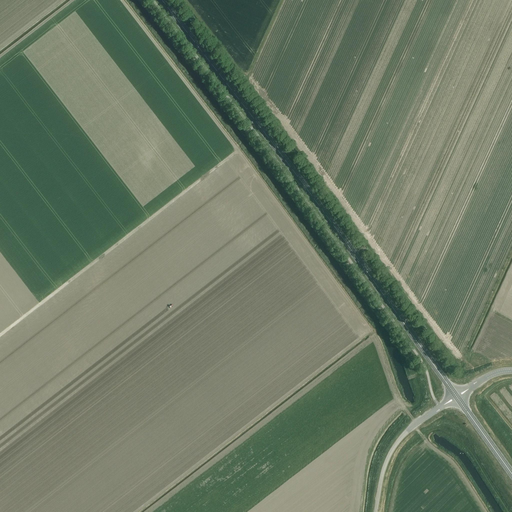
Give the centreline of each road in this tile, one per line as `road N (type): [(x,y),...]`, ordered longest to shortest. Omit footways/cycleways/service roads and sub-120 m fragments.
road 1 (secondary): [(457,396),(161,0)]
road 2 (unclassified): [(375,511),(397,441),(457,396)]
